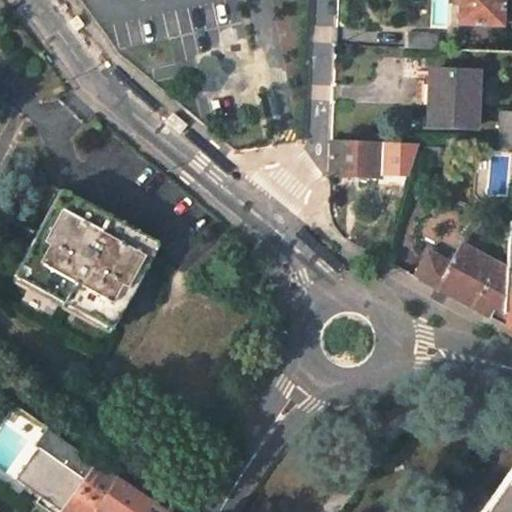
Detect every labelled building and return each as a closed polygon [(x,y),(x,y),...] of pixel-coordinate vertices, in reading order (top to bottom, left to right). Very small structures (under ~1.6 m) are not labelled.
[(511,0),(460,0),(460,24),(502,26),(502,11),(511,11),(511,0)] [(442,34),(411,32),(410,48),(441,49),(442,34)] [(478,73),(430,72),(427,126),(475,128),(478,73)] [(511,97),(503,97),(502,112),(511,112),(511,97)] [(511,112),(502,112),(500,147),(506,147),(511,147),(511,112)] [(331,176),(383,179),(385,143),(333,141),(331,176)] [(159,239),(70,187),(55,211),(60,215),(46,237),(40,234),(17,271),(113,328),(135,288),(128,283),(141,260),(146,264),(159,239)] [(418,277),(490,315),(494,307),(504,312),(508,268),(463,245),(448,270),(428,259),(418,277)] [(41,497),(39,500),(55,511),(94,511),(99,506),(106,511),(168,511),(78,447),(63,468),(41,497)] [(14,477),(41,497),(63,468),(35,448),(14,477)] [(511,511),(511,479),(488,511),(511,511)]
